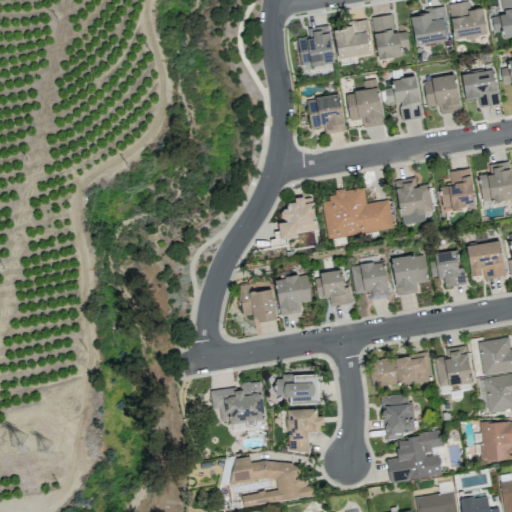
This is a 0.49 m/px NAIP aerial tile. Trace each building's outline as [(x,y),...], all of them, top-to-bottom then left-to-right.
[(511,0),(500,0),(502,14),(490,16),(492,31),(502,30),(502,37),(511,35),(511,0)] [(448,3),(452,38),(485,34),(482,8),(469,9),(468,1),(448,3)] [(410,16),(413,44),(446,40),(442,6),(423,8),(423,14),(410,16)] [(371,17),(377,59),(401,55),(400,47),(408,46),(406,30),(393,32),(390,14),(371,17)] [(337,58),(370,53),(365,21),(332,27),(337,58)] [(307,28),(309,36),(295,38),(300,66),(333,61),(327,24),(307,28)] [(511,58),(507,59),(508,67),(499,68),(502,84),(511,82),(511,58)] [(460,74),(464,99),(476,97),(478,107),(499,103),(492,68),(460,74)] [(421,80),(426,107),(438,105),(439,113),(460,109),(453,74),(421,80)] [(420,117),(415,76),(390,79),(391,87),(384,88),(386,103),(397,102),(399,120),(420,117)] [(383,123),(376,87),(344,93),(349,121),(361,118),(362,127),(383,123)] [(344,130),(337,93),(305,99),(311,128),(322,126),(324,134),(344,130)] [(488,164),(489,173),(478,174),(481,202),(511,198),(511,186),(509,161),(488,164)] [(448,171),(450,185),(438,186),(441,209),(474,204),(468,168),(448,171)] [(431,210),(428,184),(415,186),(413,177),(395,180),(400,224),(424,221),(423,211),(431,210)] [(392,228),(387,199),(365,203),(362,186),(334,191),(335,197),(321,199),(327,238),(392,228)] [(316,229),(311,196),(293,198),(294,204),(278,206),(280,221),(277,221),(279,239),(296,237),(295,232),(316,229)] [(466,244),(469,275),(480,274),(479,269),(483,269),(484,278),(503,276),(500,241),(466,244)] [(431,276),(439,274),(441,287),(465,283),(463,271),(460,272),(456,249),(427,254),(431,276)] [(416,292),(415,282),(426,281),(423,254),(390,257),(394,294),(416,292)] [(382,261),(349,266),(353,294),(368,292),(369,299),(388,296),(382,261)] [(348,286),(343,286),(340,270),(313,274),(316,297),(328,296),(329,305),(350,302),(348,286)] [(278,314),(298,312),(297,302),(309,301),(306,273),(274,277),(278,314)] [(271,288),(249,291),(248,284),(237,285),(241,315),(254,314),(255,321),(275,319),(271,288)] [(511,347),(510,348),(508,337),(477,341),(481,373),(511,370),(511,347)] [(444,348),(445,355),(434,357),(438,386),(470,382),(465,345),(444,348)] [(368,359),(371,386),(430,381),(428,353),(368,359)] [(511,407),(511,373),(482,377),(487,412),(511,407)] [(317,374),(274,375),(275,396),(288,395),(289,404),(318,403),(317,374)] [(211,390),(215,424),(263,418),(259,381),(238,383),(239,387),(211,390)] [(384,439),(402,437),(401,432),(414,431),(410,393),(380,396),(384,439)] [(307,450),(306,431),(313,431),(313,424),(322,424),(322,415),(316,415),(316,408),(285,409),(287,451),(307,450)] [(511,420),(479,422),(480,460),(511,458),(511,420)] [(388,482),(440,474),(437,451),(442,450),(439,431),(395,438),(397,457),(385,459),(388,482)] [(242,505),(313,495),(312,484),(304,486),(300,458),(250,465),(248,455),(222,459),(224,477),(219,477),(220,484),(274,477),(276,489),(240,494),(242,505)] [(511,511),(511,479),(498,482),(503,511),(511,511)] [(414,496),(416,511),(456,511),(453,491),(414,496)] [(460,511),(498,511),(497,507),(488,508),(486,494),(458,499),(460,511)]
